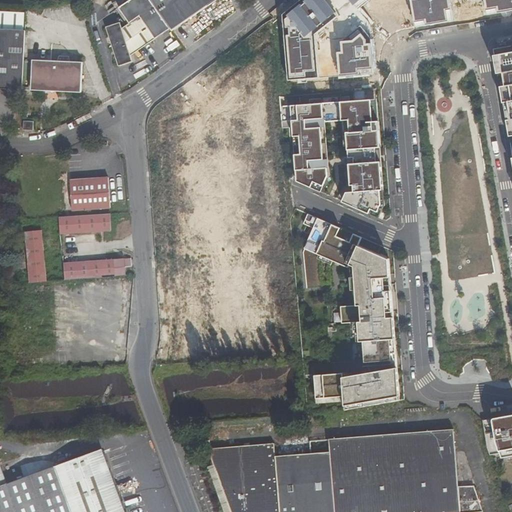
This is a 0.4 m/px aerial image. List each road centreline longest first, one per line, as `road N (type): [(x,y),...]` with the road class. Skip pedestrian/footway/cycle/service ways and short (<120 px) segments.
road 1 (residential): [(132,106),(145,392),(190,511)]
road 2 (residential): [(413,244),(401,59),(407,48),(479,35)]
road 3 (unknown): [(141,362),(275,348),(284,318),(280,256)]
road 4 (residential): [(511,396),(443,392),(425,379),(413,244)]
road 5 (residential): [(479,35),(511,211)]
road 6 (residential): [(259,6),(132,106)]
road 7 (residential): [(132,106),(66,143),(0,145)]
road 8 (residential): [(413,244),(301,196)]
